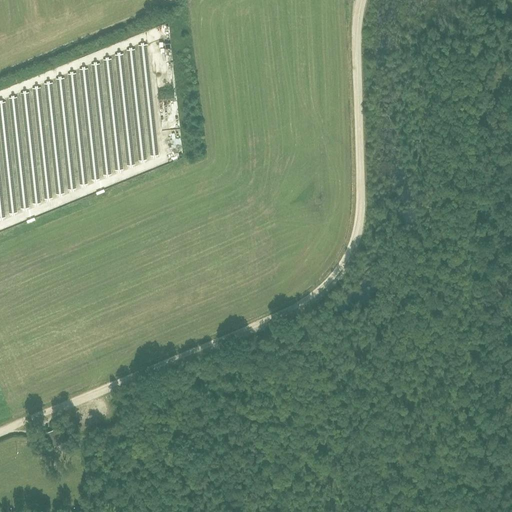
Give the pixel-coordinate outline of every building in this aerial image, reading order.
[(72,72),(74,87),(81,87),(80,71),(72,72)] [(69,77),(61,77),(62,93),(70,93),(69,77)] [(56,81),(48,83),(51,97),(59,96),(56,81)] [(155,157),(163,156),(155,85),(145,86),(145,90),(135,91),(140,129),(152,127),(155,157)] [(38,87),(37,100),(45,100),(46,87),(38,87)] [(125,96),(126,126),(134,126),(133,96),(125,96)] [(164,98),(164,119),(177,119),(176,97),(164,98)] [(37,197),(38,204),(46,203),(45,195),(37,197)] [(61,427),(58,428),(46,433),(51,447),(67,442),(61,427)]
